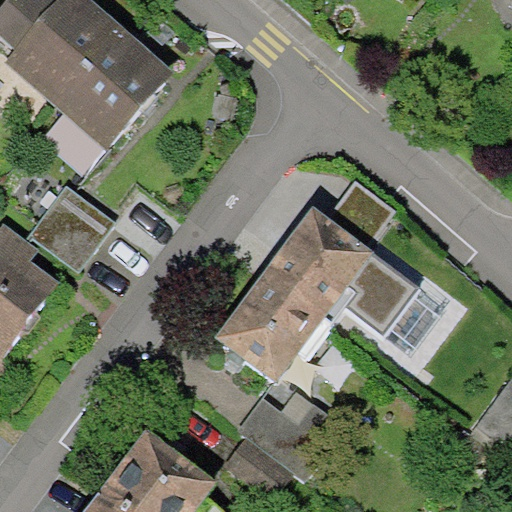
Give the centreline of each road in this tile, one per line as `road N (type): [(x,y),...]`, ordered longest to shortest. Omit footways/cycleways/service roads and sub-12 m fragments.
road 1 (residential): [(313,83),(0,490)]
road 2 (residential): [(313,83),(511,260)]
road 3 (residential): [(215,0),(313,83)]
